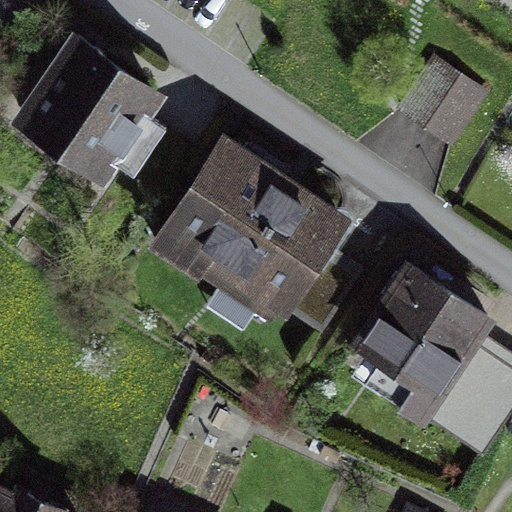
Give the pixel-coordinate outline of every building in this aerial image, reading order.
[(165,79),(71,16),(12,104),(107,169),(119,150),(136,162),(169,115),(150,102),(165,79)] [(433,51),(395,104),(452,145),(491,89),(433,51)] [(224,119),(144,233),(197,269),(207,252),(243,276),(231,293),(271,318),(282,301),(320,327),(354,273),(322,249),(353,206),(224,119)] [(497,305),(408,246),(349,331),(412,369),(397,392),(484,450),(511,409),(511,347),(483,328),(497,305)] [(0,470),(0,511),(87,511),(66,501),(70,494),(13,467),(10,475),(0,470)] [(433,511),(408,500),(402,511),(433,511)]
